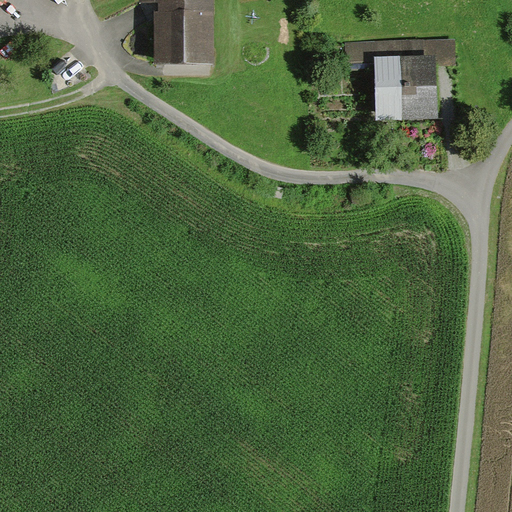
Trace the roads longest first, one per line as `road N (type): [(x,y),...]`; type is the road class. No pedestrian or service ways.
road 1 (unclassified): [(455,511),(477,196),(511,130)]
road 2 (track): [(0,111),(84,92),(113,74)]
